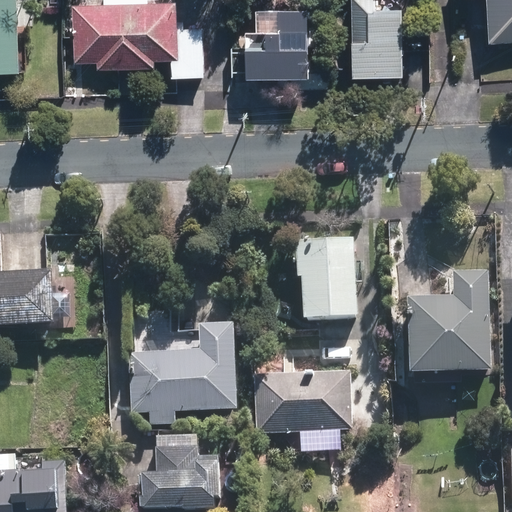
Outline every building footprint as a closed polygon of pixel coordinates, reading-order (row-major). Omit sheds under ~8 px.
[(0,0),(0,76),(20,76),(17,0),(0,0)] [(151,6),(151,0),(104,0),(105,7),(72,7),(74,65),(98,65),(98,73),(158,72),(158,63),(171,63),(172,80),(203,80),(202,30),(180,31),(179,5),(151,6)] [(403,11),(393,0),(355,0),(356,80),(406,80),(406,13),(403,13),(403,11)] [(511,44),(511,0),(486,0),(488,45),(511,44)] [(251,83),(314,83),(313,12),(283,13),(283,35),(251,36),(251,83)] [(359,312),(354,233),(297,237),(299,274),(304,273),(307,315),(359,312)] [(493,363),(489,263),(455,265),(456,289),(411,290),(413,365),(493,363)] [(0,266),(0,319),(54,317),(51,264),(0,266)] [(177,418),(176,406),(239,402),(235,316),(202,317),(203,343),(130,346),(133,407),(151,407),(151,419),(177,418)] [(353,365),(256,368),(258,426),(355,424),(353,365)] [(220,452),(201,452),(201,442),(156,443),(156,467),(146,467),(146,491),(142,491),(143,503),(185,502),(185,503),(216,503),(217,491),(220,491),(220,452)] [(65,511),(64,457),(39,458),(39,467),(0,467),(0,511),(65,511)]
